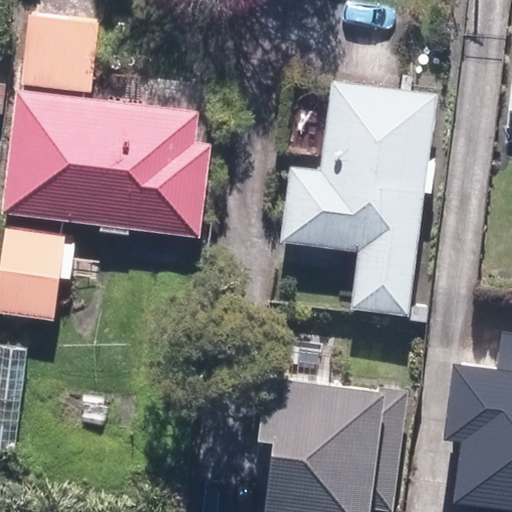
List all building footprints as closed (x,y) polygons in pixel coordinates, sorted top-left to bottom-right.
[(87,90),(94,21),(68,18),(24,14),(17,84),(87,90)] [(511,55),(509,55),(503,109),(511,109),(511,55)] [(423,160),(431,92),(325,79),(314,168),(285,164),(272,270),(336,278),(340,248),(354,250),(346,309),(404,316),(419,191),(427,192),(431,161),(423,160)] [(13,88),(0,194),(0,212),(196,236),(207,142),(191,140),(194,110),(13,88)] [(1,226),(0,232),(0,313),(51,320),(56,277),(67,278),(71,243),(60,242),(61,234),(1,226)] [(463,362),(446,360),(436,435),(450,437),(450,439),(454,440),(446,498),(496,505),(494,511),(511,511),(511,332),(499,330),(494,367),(463,362)] [(265,438),(255,511),(361,511),(362,506),(389,510),(404,389),(376,385),(376,389),(255,374),(247,436),(265,438)]
